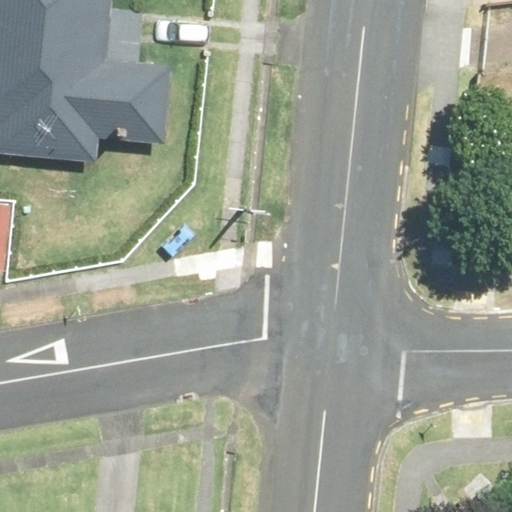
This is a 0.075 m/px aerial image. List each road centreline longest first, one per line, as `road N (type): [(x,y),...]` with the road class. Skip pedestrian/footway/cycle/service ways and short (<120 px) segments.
road 1 (unclassified): [(366,0),(332,361)]
road 2 (residential): [(0,385),(262,341),(332,361)]
road 3 (residential): [(332,361),(400,376),(511,364)]
road 4 (unclassified): [(332,361),(316,511)]
